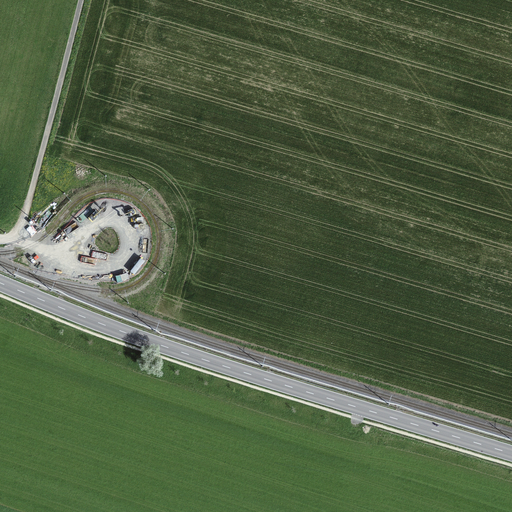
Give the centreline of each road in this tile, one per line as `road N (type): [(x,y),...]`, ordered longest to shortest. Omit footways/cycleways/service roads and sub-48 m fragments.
road 1 (primary): [(0,283),(103,324),(511,450)]
road 2 (track): [(81,0),(23,219),(0,239)]
